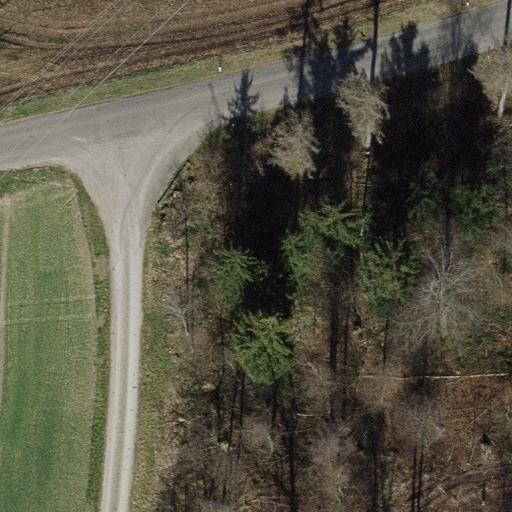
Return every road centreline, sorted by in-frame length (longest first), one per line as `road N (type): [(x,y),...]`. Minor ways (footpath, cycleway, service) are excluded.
road 1 (secondary): [(0,143),(485,0)]
road 2 (track): [(99,118),(123,240),(119,511)]
